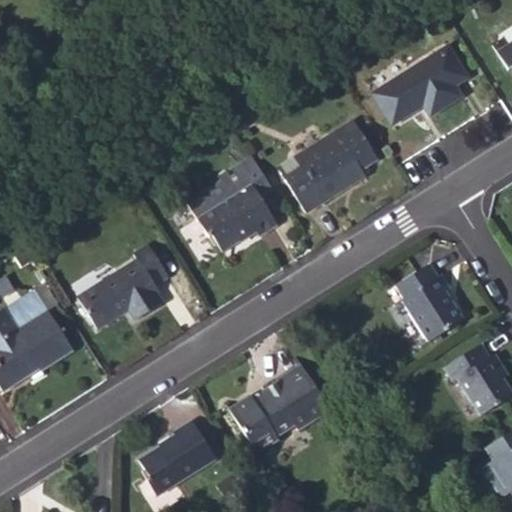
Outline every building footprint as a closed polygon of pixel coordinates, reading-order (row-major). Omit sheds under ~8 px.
[(422,0),(429,10),(438,4),(435,0),(422,0)] [(496,52),(502,48),(497,39),(491,43),(496,52)] [(496,52),(507,69),(511,66),(511,41),(502,48),(496,52)] [(372,94),(391,126),(423,106),(429,117),(461,97),(455,86),(466,79),(447,46),(372,94)] [(225,115),(237,133),(246,126),(235,109),(225,115)] [(286,181),(306,213),(355,182),(351,174),(361,169),(377,158),(353,120),(295,157),(304,170),(286,181)] [(185,203),(195,218),(208,238),(212,236),(222,252),(241,241),(239,238),(255,228),(258,233),(259,235),(277,224),(260,198),(273,190),(250,155),(217,176),(220,180),(185,203)] [(277,167),(286,181),(304,170),(295,157),(277,167)] [(351,174),(355,182),(365,176),(361,169),(351,174)] [(241,241),(242,243),(258,233),(255,228),(239,238),(241,241)] [(13,249),(23,264),(31,259),(22,243),(13,249)] [(76,298),(97,329),(128,311),(134,321),(163,303),(157,294),(160,292),(157,286),(169,278),(148,244),(133,253),(137,259),(76,298)] [(400,300),(427,343),(464,320),(446,293),(450,290),(440,274),(437,276),(429,263),(394,286),(402,298),(400,300)] [(34,289),(47,309),(61,301),(48,281),(34,289)] [(30,373),(28,370),(36,365),(40,371),(74,350),(47,309),(34,289),(0,310),(0,387),(2,390),(30,373)] [(498,375),(505,370),(495,353),(489,357),(480,343),(443,367),(452,381),(457,379),(480,416),(511,395),(503,380),(498,375)] [(294,365),(299,362),(296,357),(290,360),(294,365)] [(294,365),(275,378),(276,380),(261,389),(263,391),(250,399),(246,393),(226,406),(257,454),(279,440),(277,436),(294,426),(298,431),(325,414),(317,402),(310,391),(315,387),(299,362),(294,365)] [(30,373),(34,379),(42,374),(40,371),(36,365),(28,370),(30,373)] [(498,375),(503,380),(509,376),(505,370),(498,375)] [(310,391),(317,402),(322,398),(315,387),(310,391)] [(159,446),(138,459),(149,476),(145,478),(156,495),(216,458),(191,420),(172,432),(173,434),(176,438),(160,448),(159,446)] [(511,431),(485,448),(492,459),(481,467),(500,497),(510,491),(511,490),(511,431)] [(157,444),(159,446),(160,448),(176,438),(173,434),(157,444)] [(368,507),(370,511),(386,511),(393,508),(385,496),(368,507)]
